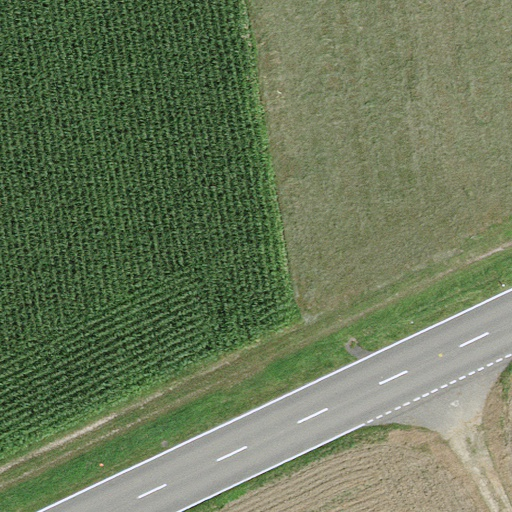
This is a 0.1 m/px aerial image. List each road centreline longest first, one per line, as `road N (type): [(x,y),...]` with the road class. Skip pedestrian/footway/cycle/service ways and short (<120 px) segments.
road 1 (track): [(0,480),(511,233)]
road 2 (tertiary): [(511,321),(108,511)]
road 3 (track): [(430,359),(504,511)]
